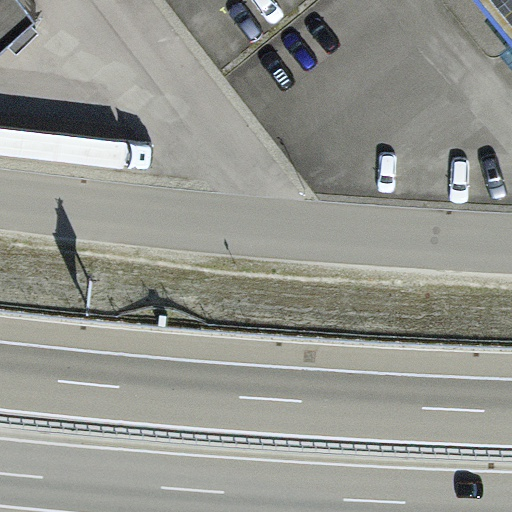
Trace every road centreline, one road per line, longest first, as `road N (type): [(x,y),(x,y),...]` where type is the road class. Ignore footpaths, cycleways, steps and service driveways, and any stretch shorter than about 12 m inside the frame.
road 1 (unclassified): [(511,242),(278,228),(0,198)]
road 2 (motorway): [(511,409),(0,373)]
road 3 (motorway): [(0,474),(511,506)]
